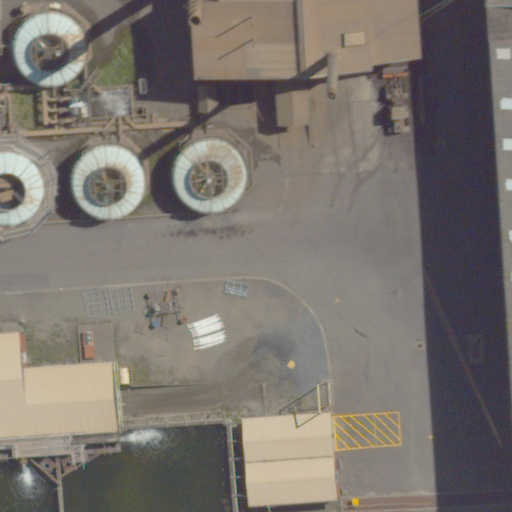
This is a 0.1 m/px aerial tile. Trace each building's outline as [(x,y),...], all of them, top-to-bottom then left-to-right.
[(26,6),(22,11),(19,15),(18,16),(16,22),(14,29),(14,36),(15,42),(17,48),(21,54),(25,59),(30,64),(35,67),(42,69),(48,71),(55,71),(61,70),(67,68),(73,64),(78,60),(83,55),(86,50),(89,44),(90,37),(90,30),(89,24),(87,18),(84,12),(80,7),(75,2),(70,0),(33,0),(31,2),(26,6)] [(173,0),(177,58),(418,44),(415,0),(173,0)] [(511,23),(466,26),(496,484),(511,482),(511,23)] [(316,83),(277,85),(279,118),(317,116),(316,83)] [(219,127),(212,127),(204,129),(198,132),(192,135),(187,140),(183,146),(179,152),(177,159),(176,166),(177,173),(178,180),(181,186),(185,192),(190,197),(195,202),(202,205),(208,207),(215,208),(222,207),(229,206),(236,203),(242,199),(247,195),(251,189),(254,183),(257,176),(257,169),(257,162),(256,155),(253,149),(249,143),(244,137),(239,133),(232,130),(226,128),(219,127)] [(106,133),(99,136),(96,137),(94,139),(88,144),(84,149),(81,155),(78,161),(77,168),(77,175),(79,182),(81,188),(84,194),(89,199),(94,203),(100,207),(107,209),(113,210),(120,210),(127,209),(133,206),(139,203),(144,198),(148,193),(152,187),(154,181),(155,174),(155,167),(154,160),(151,154),(148,148),(143,143),(138,139),(132,135),(126,133),(119,132),(112,132),(106,133)] [(0,216),(4,218),(10,218),(17,218),(23,216),(29,214),(34,210),(38,206),(42,200),(45,195),(47,189),(47,182),(47,176),(45,170),(42,164),(39,159),(34,154),(29,150),(24,148),(17,146),(11,145),(5,146),(0,146),(0,216)] [(0,325),(0,437),(128,431),(124,361),(34,366),(32,324),(0,325)] [(342,404),(245,411),(253,509),(349,501),(342,404)]
